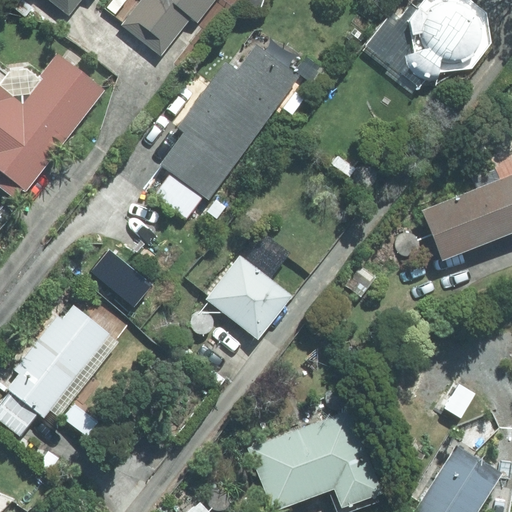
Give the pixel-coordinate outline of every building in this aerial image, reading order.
[(45,0),(65,14),(75,0),(45,0)] [(107,0),(104,6),(112,12),(120,0),(107,0)] [(134,0),(118,23),(158,52),(185,14),(194,21),(209,0),(134,0)] [(407,0),(402,6),(397,12),(393,19),(391,27),(390,35),(391,43),(392,51),(395,58),(399,65),(405,71),(411,76),(418,79),(425,82),(433,83),(441,83),(449,82),(456,79),(463,76),(469,71),(475,65),(479,58),(482,51),(484,43),(484,35),(483,27),(481,19),(477,12),(473,6),(467,0),(466,0),(407,0)] [(167,168),(150,192),(181,215),(198,192),(202,195),(294,71),(253,42),(234,66),(223,57),(174,125),(178,129),(156,160),(167,168)] [(378,67),(382,62),(366,50),(340,87),(354,97),(370,76),(383,85),(390,76),(378,67)] [(0,86),(0,189),(8,196),(97,88),(55,53),(17,100),(0,86)] [(491,166),(468,175),(472,185),(416,207),(435,254),(511,223),(511,144),(487,155),(491,166)] [(418,247),(398,224),(381,238),(400,262),(418,247)] [(236,254),(203,297),(252,335),(285,292),(236,254)] [(358,264),(343,283),(356,294),(372,275),(358,264)] [(8,389),(0,398),(0,419),(15,432),(33,410),(38,414),(104,332),(68,302),(57,316),(55,313),(8,370),(12,373),(3,385),(8,389)] [(227,376),(197,347),(185,360),(215,389),(227,376)] [(345,409),(242,446),(265,507),(326,485),(333,502),(374,488),(345,409)] [(452,444),(408,511),(468,511),(495,471),(452,444)] [(184,511),(206,511),(197,500),(183,510),(184,511)]
